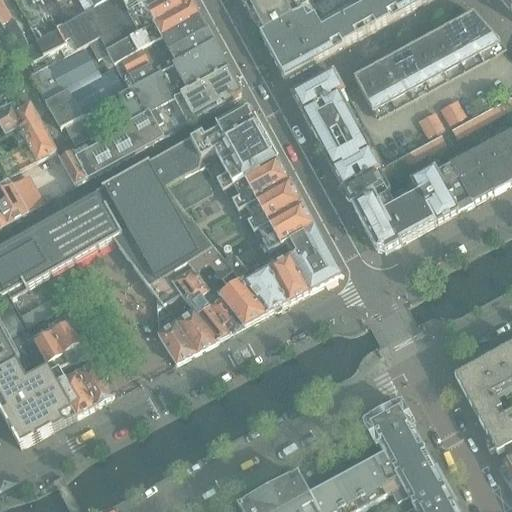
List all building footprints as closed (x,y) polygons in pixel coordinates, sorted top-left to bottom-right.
[(22,18),(12,0),(0,0),(0,24),(4,32),(5,31),(26,71),(67,48),(58,33),(28,48),(14,23),(22,18)] [(40,0),(12,0),(22,18),(28,30),(50,18),(47,12),(40,0)] [(40,0),(47,12),(67,0),(40,0)] [(115,0),(79,0),(87,15),(93,12),(94,12),(115,0)] [(107,54),(193,8),(188,0),(139,0),(148,15),(100,41),(107,54)] [(300,19),(299,18),(289,0),(239,0),(262,41),(300,19)] [(377,32),(390,24),(434,0),(332,0),(299,18),(300,19),(262,41),(284,82),(334,55),(343,50),(367,37),(377,32)] [(511,0),(498,0),(511,15),(511,0)] [(114,69),(200,22),(193,8),(107,54),(100,41),(89,47),(98,64),(102,62),(108,72),(114,69)] [(503,49),(478,21),(477,20),(473,19),(470,19),(460,24),(480,62),(503,49)] [(131,80),(171,57),(170,56),(207,35),(200,22),(114,69),(129,95),(137,91),(131,80)] [(480,62),(460,24),(442,34),(463,71),(480,62)] [(463,71),(442,34),(425,43),(445,81),(463,71)] [(177,68),(215,49),(207,35),(170,56),(171,57),(131,80),(137,91),(177,68)] [(445,81),(425,43),(407,53),(428,90),(445,81)] [(132,127),(229,75),(215,49),(177,68),(137,91),(129,95),(118,101),(132,127)] [(126,95),(113,73),(97,82),(95,78),(98,76),(85,53),(50,72),(48,69),(31,79),(60,132),(83,120),(82,119),(126,95)] [(428,90),(407,53),(390,62),(410,100),(428,90)] [(410,100),(390,62),(372,72),(393,109),(410,100)] [(393,109),(372,72),(354,82),(358,88),(375,119),(393,109)] [(88,184),(238,102),(241,95),(229,75),(132,127),(74,158),(74,157),(66,161),(61,164),(60,162),(59,163),(75,192),(80,189),(88,184)] [(304,120),(345,97),(335,78),(332,77),(293,99),(304,120)] [(25,130),(17,116),(15,112),(6,97),(0,99),(0,106),(3,112),(0,114),(0,129),(5,140),(11,137),(25,130)] [(364,134),(355,115),(345,97),(304,120),(324,156),(364,134)] [(457,104),(450,108),(453,113),(455,116),(462,112),(457,104)] [(511,113),(511,112),(507,104),(501,107),(506,117),(511,113)] [(506,117),(501,107),(495,110),(500,120),(506,117)] [(40,122),(32,108),(17,116),(25,130),(40,122)] [(453,113),(450,108),(440,113),(443,119),(453,113)] [(500,120),(495,110),(489,114),(494,124),(500,120)] [(466,121),(462,112),(455,116),(456,119),(459,124),(466,121)] [(456,119),(455,116),(453,113),(443,119),(446,125),(456,119)] [(278,165),(267,145),(257,126),(252,117),(245,114),(202,138),(192,143),(207,171),(217,166),(231,191),(278,165)] [(494,124),(489,114),(483,117),(488,127),(494,124)] [(428,127),(439,122),(436,116),(425,122),(428,127)] [(488,127),(483,117),(476,120),(482,131),(488,127)] [(449,130),(459,124),(456,119),(446,125),(449,130)] [(482,131),(476,120),(470,124),(476,134),(482,131)] [(40,122),(25,130),(11,137),(19,152),(19,154),(49,139),(40,122)] [(429,130),(428,127),(425,122),(418,125),(422,134),(429,130)] [(431,133),(441,127),(439,122),(428,127),(429,130),(431,133)] [(476,134),(470,124),(464,127),(470,137),(474,135),(476,134)] [(444,133),(441,127),(431,133),(434,138),(444,133)] [(470,137),(464,127),(458,130),(464,141),(470,137)] [(434,138),(431,133),(429,130),(422,134),(427,142),(434,138)] [(464,141),(458,130),(452,134),(457,144),(459,144),(464,141)] [(344,192),(380,172),(376,165),(380,163),(374,152),(364,134),(324,156),(344,192)] [(511,137),(501,143),(511,161),(511,137)] [(38,167),(57,157),(58,156),(49,139),(19,154),(19,152),(0,162),(0,185),(1,186),(8,183),(38,167)] [(441,139),(435,142),(441,153),(447,150),(441,139)] [(441,153),(435,142),(429,146),(434,157),(441,153)] [(216,255),(191,224),(190,224),(182,214),(167,194),(200,175),(207,171),(192,143),(149,167),(103,193),(0,251),(0,300),(0,302),(5,299),(8,304),(114,245),(120,253),(149,293),(216,255)] [(511,188),(511,161),(501,143),(484,152),(488,158),(490,157),(494,163),(511,188)] [(434,157),(429,146),(422,149),(428,160),(429,160),(434,157)] [(428,160),(422,149),(416,153),(422,164),(428,160)] [(511,188),(494,163),(490,157),(488,158),(484,152),(462,164),(489,201),(511,188)] [(422,164),(416,153),(409,156),(415,167),(422,164)] [(415,167),(409,156),(403,160),(409,171),(415,167)] [(75,192),(59,163),(60,162),(57,157),(38,167),(8,183),(12,190),(30,179),(37,192),(57,181),(66,197),(69,195),(75,192)] [(409,171),(403,160),(397,163),(402,174),(409,171)] [(402,174),(397,163),(390,167),(396,177),(402,174)] [(459,217),(489,201),(462,164),(438,177),(435,172),(434,172),(441,184),(459,217)] [(243,214),(290,187),(278,165),(231,191),(228,193),(234,204),(233,204),(239,216),(243,214)] [(396,177),(390,167),(384,170),(381,172),(382,173),(387,183),(396,177)] [(398,204),(390,188),(387,183),(382,173),(381,174),(380,172),(344,192),(343,193),(359,221),(378,210),(380,213),(398,204)] [(459,217),(441,184),(434,172),(413,184),(436,229),(459,217)] [(203,180),(200,175),(167,194),(182,214),(212,198),(203,180)] [(46,208),(30,179),(12,190),(27,219),(46,208)] [(27,219),(12,190),(8,183),(1,186),(0,186),(0,217),(7,231),(27,219)] [(386,257),(436,229),(413,184),(410,186),(417,198),(400,207),(398,204),(380,213),(378,210),(359,221),(377,254),(386,257)] [(258,236),(303,211),(290,187),(243,214),(249,226),(248,226),(255,238),(258,236)] [(293,244),(315,232),(303,211),(258,236),(264,247),(263,247),(268,257),(275,254),(293,244)] [(328,256),(315,232),(293,244),(307,268),(328,256)] [(308,271),(307,268),(293,244),(275,254),(290,281),(277,288),(289,308),(310,297),(298,276),(308,271)] [(268,320),(227,269),(216,255),(149,293),(156,302),(157,313),(184,298),(176,288),(195,276),(197,279),(209,268),(227,290),(219,296),(246,332),(268,320)] [(337,282),(339,277),(328,256),(307,268),(308,271),(298,276),(310,297),(337,282)] [(289,308),(277,288),(267,270),(254,277),(246,278),(235,264),(227,269),(268,320),(289,308)] [(231,340),(205,307),(217,297),(210,295),(197,279),(195,276),(176,288),(184,298),(195,314),(219,346),(231,340)] [(219,296),(217,297),(205,307),(231,340),(246,332),(219,296)] [(26,336),(16,319),(10,308),(0,314),(0,332),(8,346),(26,336)] [(219,346),(195,314),(179,325),(190,340),(185,344),(195,359),(219,346)] [(195,359),(185,344),(190,340),(179,325),(158,340),(177,369),(195,359)] [(115,402),(76,336),(75,335),(70,327),(52,337),(94,414),(115,402)] [(18,367),(9,351),(0,333),(0,383),(2,382),(0,377),(16,368),(18,367)] [(94,414),(52,337),(35,347),(48,373),(75,424),(94,414)] [(511,348),(455,380),(497,458),(505,454),(511,450),(511,348)] [(75,424),(48,373),(47,373),(37,379),(28,384),(18,367),(16,368),(0,377),(2,382),(0,383),(0,414),(21,453),(75,424)] [(456,511),(455,510),(457,509),(437,473),(435,474),(413,433),(415,431),(402,406),(400,407),(399,407),(365,425),(365,426),(363,427),(377,452),(379,451),(384,460),(309,500),(300,483),(299,480),(296,482),(242,511),(243,511),(456,511)] [(511,450),(505,454),(510,464),(503,468),(511,484),(511,450)]
